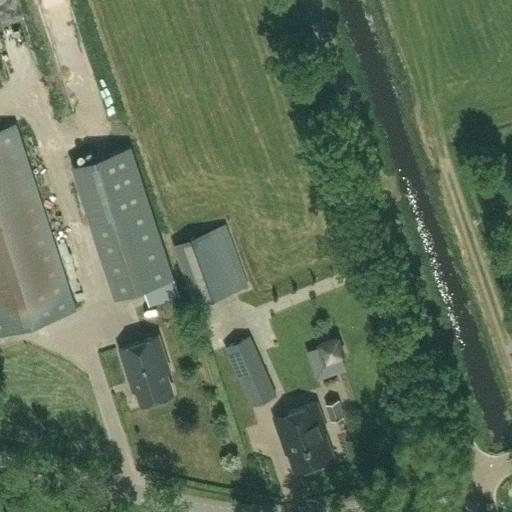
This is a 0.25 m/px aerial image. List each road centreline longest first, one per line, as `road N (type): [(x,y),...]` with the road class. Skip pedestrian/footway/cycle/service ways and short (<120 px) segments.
road 1 (unclassified): [(475,476),(311,0)]
road 2 (unclassified): [(216,511),(0,461)]
